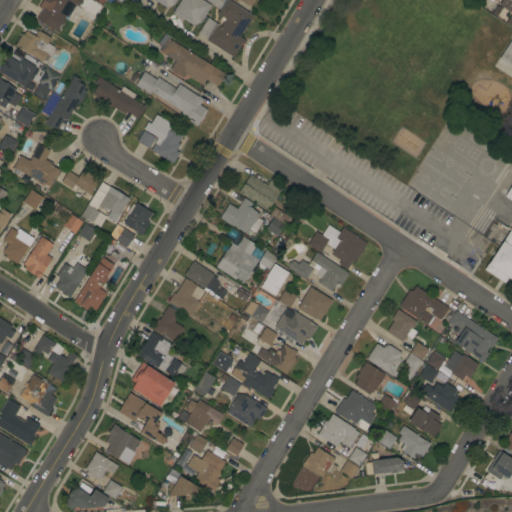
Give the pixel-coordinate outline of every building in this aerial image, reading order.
[(81,0),(78,6),(75,4),(66,18),(65,17),(56,31),(35,19),(41,10),(37,8),(41,0),(81,0)] [(156,2),(152,0),(176,0),(172,6),(171,5),(169,7),(167,6),(166,8),(156,2)] [(183,20),(182,19),(181,20),(173,15),(174,14),(172,13),(180,0),(201,0),(210,5),(199,23),(198,22),(196,25),(194,23),(192,25),(183,20)] [(205,40),(206,39),(197,33),(207,18),(219,25),(218,26),(220,27),(225,19),(217,13),(219,9),(205,0),(228,0),(252,16),(239,36),(244,40),(232,58),(205,40)] [(253,0),(235,0),(249,8),(253,0)] [(511,0),(511,9),(510,12),(499,5),(502,0),(511,0)] [(14,45),(21,34),(23,35),(26,30),(34,36),(38,30),(44,34),(50,38),(47,43),(54,47),(49,56),(47,54),(42,62),(14,45)] [(225,74),(217,87),(205,79),(202,84),(185,74),(183,77),(169,69),(174,61),(159,51),(162,46),(158,43),(164,34),(169,37),(168,39),(225,74)] [(511,64),(511,66),(499,58),(511,38),(511,64)] [(0,72),(0,67),(2,64),(3,64),(8,56),(19,63),(21,58),(35,67),(34,68),(36,70),(33,75),(32,75),(25,87),(0,72)] [(50,90),(37,82),(46,68),(59,76),(50,90)] [(198,97),(198,96),(202,99),(199,105),(207,110),(203,116),(200,121),(199,121),(196,126),(185,119),(187,115),(185,113),(184,115),(180,113),(181,111),(150,91),(148,94),(135,85),(143,72),(145,73),(145,72),(153,77),(153,78),(156,79),(157,77),(175,89),(178,84),(198,97)] [(85,91),(83,94),(85,95),(80,103),(78,102),(73,110),(71,109),(69,112),(71,113),(66,121),(63,119),(57,129),(53,127),(52,128),(44,123),(73,76),(80,80),(78,82),(85,86),(84,88),(83,88),(83,89),(85,91)] [(120,91),(122,87),(135,95),(132,99),(144,107),(137,118),(125,111),(124,114),(113,107),(113,108),(103,101),(102,103),(96,99),(97,98),(91,94),(96,85),(94,83),(98,77),(120,91)] [(0,80),(15,89),(13,92),(20,96),(14,107),(7,103),(4,108),(0,105),(0,80)] [(14,119),(22,106),(25,108),(25,109),(33,114),(26,126),(14,119)] [(150,150),(154,144),(153,143),(157,138),(142,129),(147,122),(150,124),(155,115),(174,126),(173,129),(182,134),(176,143),(179,145),(175,151),(178,153),(172,163),(150,150)] [(148,149),(136,142),(143,131),(154,138),(148,149)] [(0,141),(4,135),(6,136),(7,135),(15,141),(16,142),(9,154),(0,148),(0,141)] [(13,168),(19,156),(29,161),(32,154),(31,154),(36,144),(49,151),(44,159),(52,163),(51,166),(58,169),(48,187),(13,168)] [(77,186),(74,190),(71,188),(71,189),(60,182),(67,171),(77,177),(82,169),(85,171),(85,170),(93,175),(93,176),(99,180),(89,194),(77,186)] [(238,192),(250,174),(266,185),(270,179),(282,187),(266,211),(238,192)] [(511,281),(507,278),(504,283),(484,270),(511,229),(511,201),(504,196),(511,184),(511,281)] [(42,197),(34,210),(32,208),(31,209),(23,204),(24,203),(22,202),(30,190),(42,197)] [(107,191),(113,195),(116,191),(128,198),(123,206),(126,208),(124,211),(122,209),(118,215),(109,210),(107,212),(98,206),(107,191)] [(243,198),(252,203),(249,207),(259,214),(256,217),(262,221),(254,233),(249,230),(246,234),(231,225),(230,226),(218,218),(228,203),(236,209),(243,198)] [(128,214),(126,213),(132,204),(134,205),(135,203),(152,213),(147,221),(149,222),(140,235),(135,232),(136,232),(122,223),(128,214)] [(86,204),(97,211),(91,222),(79,215),(86,204)] [(274,207),(283,213),(295,211),(297,221),(286,224),(283,222),(282,224),(269,214),(274,207)] [(0,229),(0,210),(1,208),(10,214),(0,229)] [(91,222),(97,211),(105,216),(99,227),(91,222)] [(69,214),(82,222),(74,234),(62,226),(69,214)] [(284,225),(276,237),(265,229),(266,227),(266,226),(271,218),(272,219),(273,218),(284,225)] [(84,223),(95,230),(88,241),(77,234),(84,223)] [(366,243),(353,263),(351,261),(346,269),(338,264),(340,261),(330,254),(333,249),(325,244),(320,252),(307,244),(315,232),(321,235),(328,225),(339,232),(342,227),(366,243)] [(16,264),(9,259),(9,260),(8,260),(7,261),(4,259),(6,255),(2,252),(3,251),(2,251),(4,248),(7,244),(2,240),(10,228),(16,231),(18,228),(33,239),(16,264)] [(116,239),(123,229),(133,236),(132,237),(133,238),(129,245),(128,244),(126,246),(116,239)] [(225,249),(226,248),(227,248),(230,243),(235,246),(242,236),(255,244),(249,253),(257,259),(252,267),(252,268),(244,279),(241,283),(234,278),(233,279),(214,266),(215,265),(214,264),(225,249)] [(40,237),(52,244),(45,254),(51,258),(38,278),(26,271),(27,270),(23,268),(25,266),(22,264),(40,237)] [(265,250),(275,256),(265,272),(255,266),(257,262),(265,250)] [(288,263),(292,261),(298,264),(301,260),(308,265),(315,252),(348,273),(338,288),(334,285),(331,291),(317,283),(319,279),(318,278),(319,277),(310,271),(305,279),(287,268),(288,263)] [(86,310),(73,301),(88,279),(87,278),(97,263),(101,257),(113,265),(112,266),(113,266),(112,268),(112,267),(106,276),(106,279),(104,282),(101,283),(98,288),(106,293),(94,311),(93,310),(92,310),(89,308),(89,307),(86,310)] [(213,274),(210,278),(217,282),(218,287),(217,289),(218,290),(214,295),(204,288),(203,289),(182,275),(187,269),(188,269),(188,268),(188,267),(191,262),(191,263),(193,261),(213,274)] [(68,298),(59,292),(60,291),(54,287),(60,278),(56,275),(64,263),(72,268),(76,263),(87,271),(68,298)] [(288,273),(277,289),(278,289),(274,296),(260,287),(266,276),(265,275),(273,263),(288,273)] [(167,302),(173,293),(175,294),(184,278),(196,286),(189,296),(198,302),(190,316),(167,302)] [(429,294),(429,295),(448,308),(440,320),(432,315),(431,317),(433,318),(429,325),(427,324),(426,325),(398,306),(409,290),(411,292),(415,286),(425,293),(426,292),(429,294)] [(309,287),(331,300),(319,321),(315,319),(314,319),(296,308),(309,287)] [(284,289),(296,296),(289,308),(277,301),(284,289)] [(300,344),(273,328),(280,317),(273,313),(278,304),(284,307),(316,326),(308,340),(304,338),(300,344)] [(268,312),(260,323),(249,316),(249,315),(248,314),(253,307),(254,308),(256,305),(268,312)] [(167,306),(179,313),(173,322),(183,328),(174,342),(151,328),(157,319),(159,320),(167,306)] [(416,322),(412,329),(416,332),(411,339),(406,336),(404,340),(403,339),(401,342),(385,332),(393,321),(390,319),(397,309),(416,322)] [(497,338),(490,348),(488,347),(486,352),(488,353),(482,361),(454,343),(459,336),(449,329),(451,326),(447,323),(455,311),(497,338)] [(0,318),(11,326),(10,328),(14,331),(9,339),(5,336),(0,344),(0,318)] [(285,374),(270,365),(270,364),(256,355),(261,347),(255,344),(258,339),(257,338),(265,327),(276,334),(268,346),(268,345),(265,350),(267,352),(269,349),(275,353),(276,350),(278,352),(283,344),(291,350),(291,349),(296,352),(293,357),(295,358),(285,374)] [(135,354),(141,345),(143,346),(151,332),(162,339),(172,345),(166,354),(169,356),(172,350),(178,354),(175,360),(180,363),(180,364),(184,366),(180,372),(176,369),(172,376),(135,354)] [(32,352),(41,335),(54,342),(48,351),(56,356),(57,354),(50,350),(55,343),(63,347),(59,354),(65,358),(69,352),(76,356),(61,381),(46,373),(52,363),(32,352)] [(427,349),(420,360),(409,352),(416,342),(427,349)] [(365,359),(376,344),(383,348),(384,345),(386,346),(387,345),(389,346),(389,345),(401,353),(397,358),(400,360),(395,368),(396,369),(394,371),(397,373),(394,377),(392,375),(391,376),(365,359)] [(15,360),(22,349),(35,357),(28,368),(15,360)] [(249,387),(248,388),(240,383),(243,378),(239,375),(241,373),(233,368),(237,362),(232,359),(238,349),(247,355),(248,353),(260,361),(253,371),(262,377),(264,374),(263,373),(264,371),(265,372),(266,372),(271,375),(271,374),(278,378),(271,389),(273,391),(267,399),(249,387)] [(431,349),(443,357),(436,369),(423,361),(431,349)] [(453,350),(461,356),(462,354),(477,364),(468,378),(464,376),(461,380),(460,380),(450,373),(452,370),(443,364),(453,350)] [(210,364),(224,372),(231,359),(217,351),(210,364)] [(408,380),(402,377),(408,367),(403,363),(409,353),(420,360),(408,380)] [(131,389),(135,383),(130,380),(141,362),(174,384),(159,407),(131,389)] [(365,362),(382,373),(382,374),(384,375),(375,388),(374,387),(373,388),(374,389),(371,393),(370,392),(369,395),(353,385),(357,379),(354,377),(365,362)] [(425,364),(437,372),(429,383),(418,376),(425,364)] [(205,372),(214,378),(209,386),(213,389),(209,395),(205,392),(203,396),(194,390),(205,372)] [(223,373),(240,385),(232,396),(219,388),(223,381),(220,378),(223,373)] [(14,381),(6,394),(0,389),(0,378),(3,374),(14,381)] [(28,405),(29,404),(19,397),(24,387),(23,387),(26,382),(27,383),(32,374),(41,380),(42,378),(46,381),(45,382),(55,389),(51,395),(53,397),(52,397),(55,399),(50,406),(52,407),(46,416),(28,405)] [(419,393),(425,384),(432,388),(435,383),(442,387),(445,382),(456,390),(455,390),(456,391),(453,395),(457,398),(448,412),(419,393)] [(376,406),(371,414),(374,416),(368,425),(359,419),(356,424),(348,419),(347,421),(334,412),(342,398),(344,400),(351,390),(376,406)] [(409,391),(420,398),(413,409),(402,402),(409,391)] [(161,412),(156,421),(158,422),(156,426),(158,427),(151,440),(139,432),(144,423),(136,418),(134,420),(136,421),(135,422),(133,421),(133,422),(128,419),(128,420),(116,413),(129,393),(161,412)] [(266,408),(259,420),(255,417),(249,427),(225,412),(237,394),(244,395),(266,408)] [(384,395),(395,402),(394,403),(396,404),(393,409),(391,408),(388,413),(377,405),(384,395)] [(0,418),(2,418),(3,419),(5,414),(0,411),(0,409),(7,398),(19,406),(13,416),(24,423),(26,420),(24,419),(25,418),(26,418),(27,418),(32,421),(33,420),(39,424),(32,435),(35,436),(29,446),(0,427),(0,418)] [(190,413),(184,409),(189,399),(196,403),(198,400),(222,415),(216,426),(207,420),(199,432),(184,422),(190,413)] [(432,437),(408,421),(416,408),(425,414),(428,410),(439,416),(438,418),(439,418),(436,422),(440,425),(432,437)] [(354,429),(354,430),(358,433),(348,448),(339,441),(337,446),(336,445),(335,446),(317,435),(322,426),(321,426),(324,420),(326,422),(331,414),(354,429)] [(133,452),(126,464),(105,451),(109,444),(104,442),(109,434),(107,433),(113,424),(118,427),(118,428),(139,441),(133,452)] [(414,434),(415,435),(416,433),(418,435),(417,436),(423,440),(424,440),(430,443),(421,457),(416,454),(413,459),(399,450),(403,444),(397,440),(400,435),(397,433),(402,425),(414,434)] [(511,453),(510,456),(500,450),(503,445),(506,447),(509,443),(505,440),(511,429),(511,453)] [(396,438),(388,449),(377,441),(384,430),(396,438)] [(188,447),(189,445),(186,443),(193,431),(197,433),(196,434),(206,441),(198,454),(188,447)] [(0,464),(0,434),(23,448),(22,449),(25,451),(17,464),(14,463),(9,470),(0,464)] [(225,449),(231,438),(242,445),(236,456),(225,449)] [(334,459),(331,463),(336,467),(331,475),(325,471),(321,477),(316,474),(317,474),(307,468),(302,465),(307,457),(310,452),(312,454),(316,447),(334,459)] [(366,455),(358,466),(347,459),(354,447),(366,455)] [(200,459),(206,450),(224,461),(218,471),(219,472),(215,479),(216,480),(215,482),(218,483),(213,492),(196,482),(200,476),(197,474),(198,473),(186,466),(191,457),(193,457),(195,456),(200,459)] [(497,450),(511,459),(511,474),(510,473),(506,479),(501,475),(498,479),(484,470),(497,450)] [(95,452),(117,465),(111,474),(105,470),(101,477),(102,477),(101,479),(100,478),(98,481),(92,477),(91,478),(85,474),(87,470),(84,469),(95,452)] [(402,461),(403,470),(396,471),(396,472),(389,473),(389,472),(372,474),(370,461),(396,457),(402,461)] [(346,460),(357,468),(351,478),(339,471),(346,460)] [(181,475),(180,477),(201,490),(203,491),(201,494),(199,493),(198,495),(168,496),(167,483),(171,482),(164,479),(170,469),(181,475)] [(113,499),(102,492),(109,480),(121,488),(113,499)] [(75,506),(74,508),(73,508),(71,509),(69,509),(67,508),(66,506),(65,504),(65,502),(65,500),(68,496),(67,496),(71,489),(72,490),(74,487),(89,496),(93,489),(108,498),(103,507),(78,509),(75,506)]
